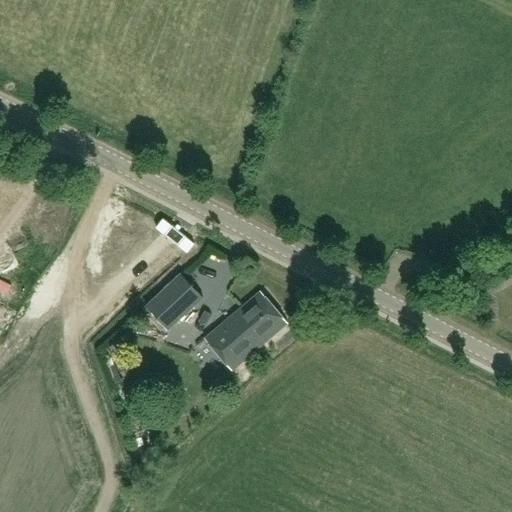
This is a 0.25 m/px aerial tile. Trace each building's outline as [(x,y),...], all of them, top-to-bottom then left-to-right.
[(182,274),(146,307),(168,330),(184,316),(204,297),(182,274)] [(285,322),(260,292),(204,339),(230,369),(285,322)] [(38,370),(48,355),(33,345),(22,360),(38,370)] [(3,411),(21,411),(21,392),(2,392),(3,411)] [(131,406),(123,409),(127,420),(135,417),(131,406)]
